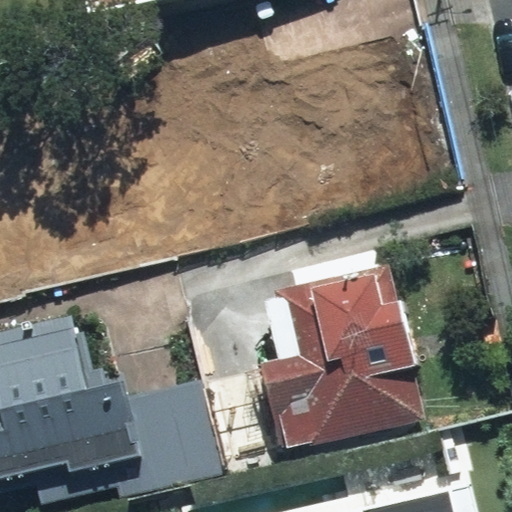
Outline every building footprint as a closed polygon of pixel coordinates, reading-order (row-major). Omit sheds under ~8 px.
[(156,0),(159,13),(212,0),(156,0)] [(240,237),(230,200),(280,186),(290,224),(419,189),(386,65),(247,103),(242,84),(17,144),(55,287),(240,237)] [(379,315),(369,270),(293,288),(288,267),(188,290),(213,394),(257,383),(275,457),(429,421),(403,309),(379,315)] [(38,511),(83,511),(227,472),(199,374),(94,403),(71,321),(0,340),(0,500),(33,492),(38,511)] [(470,511),(462,473),(292,511),(470,511)]
